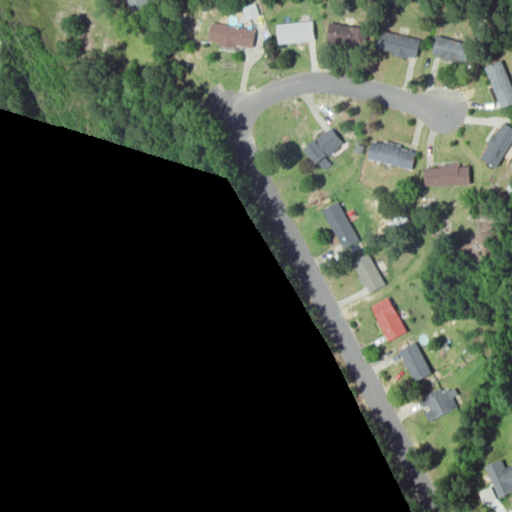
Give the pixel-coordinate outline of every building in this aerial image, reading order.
[(128,0),(131,9),(151,5),(150,0),(128,0)] [(374,23),(369,47),(331,40),(336,16),(374,23)] [(320,17),(322,42),(284,46),(281,21),(320,17)] [(259,28),(256,49),(212,43),(215,22),(259,28)] [(424,35),(418,59),(380,49),(386,25),(424,35)] [(480,39),(474,63),(437,54),(443,30),(480,39)] [(511,81),(511,104),(507,107),(489,66),(503,60),(511,81)] [(511,140),(497,165),(484,157),(507,119),(511,122),(511,140)] [(332,121),(350,138),(324,166),(306,149),(332,121)] [(418,147),(412,171),(375,161),(381,137),(418,147)] [(471,166),(472,181),(428,183),(427,167),(471,166)] [(362,237),(349,245),(328,206),(341,199),(362,237)] [(353,261),(376,251),(392,286),(369,296),(353,261)] [(372,310),(394,299),(410,334),(388,345),(372,310)] [(399,349),(422,341),(436,376),(413,385),(399,349)] [(460,408),(428,422),(423,409),(429,406),(427,401),(456,388),(459,395),(455,398),(460,408)] [(511,495),(502,500),(488,465),(505,458),(508,464),(511,462),(511,495)]
